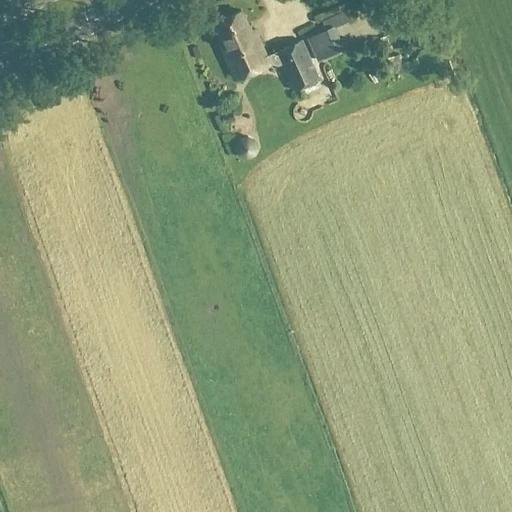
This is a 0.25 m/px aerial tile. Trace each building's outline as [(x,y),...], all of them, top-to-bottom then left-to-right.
[(304,36),(306,38),(305,39),(316,63),(337,53),(328,32),(350,21),(346,10),(320,22),(322,28),(304,36)] [(269,67),(262,53),(253,31),(249,33),(239,13),(212,25),(219,40),(215,42),(233,82),(269,67)] [(300,42),(275,53),(266,57),(270,65),(276,67),(280,65),(292,92),(317,80),(300,42)] [(231,113),(221,117),(223,125),(234,121),(231,113)] [(253,158),(257,150),(255,141),(246,137),(237,140),(233,148),(236,157),(244,161),(253,158)]
